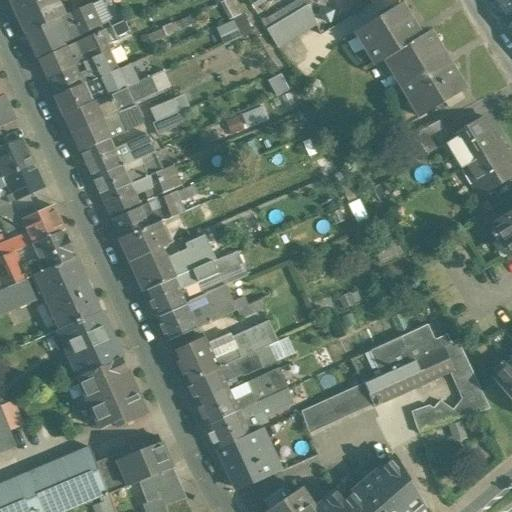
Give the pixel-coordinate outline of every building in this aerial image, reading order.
[(10,0),(26,35),(65,17),(56,0),(10,0)] [(103,0),(89,7),(93,15),(110,7),(107,0),(103,0)] [(511,0),(495,0),(500,6),(503,3),(510,11),(507,13),(508,15),(509,14),(511,17),(511,21),(509,24),(510,26),(511,24),(511,0)] [(420,35),(401,3),(354,31),(375,65),(385,59),(419,117),(465,89),(429,30),(420,35)] [(307,5),(267,30),(278,49),(316,25),(307,5)] [(89,6),(71,14),(76,25),(80,35),(98,27),(93,15),(89,7),(89,6)] [(65,17),(26,35),(36,55),(61,44),(59,39),(63,31),(76,25),(71,14),(65,17)] [(234,19),(214,28),(221,46),(241,38),(234,19)] [(109,37),(105,29),(100,31),(104,39),(109,37)] [(104,39),(100,31),(83,39),(92,58),(109,51),(104,39)] [(65,47),(38,60),(46,78),(74,66),(65,47)] [(109,51),(92,58),(101,77),(118,69),(109,51)] [(118,69),(126,88),(164,72),(159,60),(132,72),(129,65),(118,69)] [(74,66),(46,78),(55,97),(83,85),(74,66)] [(118,69),(101,77),(109,95),(126,88),(118,69)] [(170,87),(164,72),(126,88),(133,103),(170,87)] [(101,77),(83,85),(91,103),(93,102),(93,103),(110,95),(109,95),(101,77)] [(83,85),(55,97),(63,115),(91,103),(83,85)] [(126,88),(109,95),(110,95),(118,114),(135,107),(133,103),(126,88)] [(150,108),(155,121),(189,108),(184,95),(150,108)] [(3,97),(0,97),(0,127),(14,121),(3,97)] [(91,103),(63,115),(71,133),(101,121),(93,103),(93,102),(91,103)] [(135,107),(118,114),(122,123),(126,132),(143,124),(135,107)] [(181,112),(153,124),(157,135),(186,124),(181,112)] [(118,114),(101,121),(106,130),(122,123),(118,114)] [(480,120),(464,129),(464,128),(448,138),(457,152),(462,150),(470,163),(499,146),(490,132),(491,131),(482,117),(479,119),(480,120)] [(101,121),(71,133),(80,151),(109,139),(106,130),(101,121)] [(439,121),(414,134),(421,148),(446,133),(439,121)] [(144,135),(114,149),(122,167),(139,160),(156,153),(147,135),(144,135)] [(6,146),(0,149),(0,172),(2,177),(33,164),(22,139),(6,146)] [(109,139),(80,151),(93,179),(122,167),(114,149),(109,139)] [(507,160),(499,146),(470,163),(479,177),(474,180),(483,194),(498,184),(498,183),(511,174),(511,165),(508,159),(507,160)] [(156,153),(139,160),(147,177),(163,170),(156,153)] [(130,184),(147,177),(139,160),(122,167),(130,184)] [(33,164),(2,177),(6,186),(10,194),(13,202),(28,195),(44,188),(33,164)] [(122,167),(93,179),(101,196),(130,184),(122,167)] [(171,189),(163,170),(147,177),(155,196),(171,189)] [(155,196),(147,177),(130,184),(139,203),(155,196)] [(130,184),(101,196),(110,216),(139,203),(130,184)] [(177,192),(149,203),(152,211),(158,208),(164,221),(178,215),(185,212),(177,192)] [(0,219),(14,214),(33,204),(28,195),(13,202),(10,194),(0,198),(0,219)] [(487,201),(470,211),(475,220),(492,209),(487,201)] [(37,213),(33,204),(14,214),(0,219),(0,222),(5,234),(24,226),(22,220),(37,213)] [(37,213),(22,220),(24,226),(29,237),(32,244),(64,231),(52,206),(37,213)] [(140,207),(111,220),(120,239),(149,228),(140,207)] [(511,211),(492,224),(511,257),(511,211)] [(181,222),(178,215),(164,221),(159,224),(166,240),(175,236),(181,222)] [(120,240),(131,261),(162,247),(168,244),(166,240),(159,224),(149,228),(120,239),(120,240)] [(64,231),(32,244),(39,257),(45,271),(76,258),(64,231)] [(32,244),(29,237),(20,237),(0,244),(0,257),(14,252),(32,244)] [(212,262),(215,261),(205,237),(187,246),(188,248),(197,269),(212,262)] [(162,247),(131,261),(144,291),(174,279),(176,278),(166,258),(162,247)] [(166,258),(176,278),(197,269),(188,248),(166,258)] [(215,261),(212,262),(218,274),(198,283),(203,295),(206,294),(225,285),(247,276),(237,251),(215,261)] [(0,257),(0,283),(2,289),(3,289),(26,280),(20,265),(14,252),(0,257)] [(20,265),(26,280),(34,276),(45,271),(39,257),(20,265)] [(45,271),(34,276),(59,330),(101,312),(76,258),(45,271)] [(197,269),(176,278),(174,279),(179,290),(197,282),(198,283),(218,274),(212,262),(197,269)] [(144,291),(156,318),(186,305),(185,304),(179,290),(174,279),(144,291)] [(26,280),(3,289),(2,289),(0,289),(0,314),(34,299),(26,280)] [(206,294),(211,306),(212,306),(218,319),(237,311),(225,285),(206,294)] [(206,294),(203,295),(185,304),(186,305),(191,316),(211,306),(206,294)] [(158,321),(167,342),(197,330),(196,329),(191,316),(186,305),(156,318),(158,321)] [(211,306),(191,316),(196,329),(218,319),(212,306),(211,306)] [(101,312),(59,330),(80,376),(80,377),(122,359),(101,312)] [(438,320),(369,352),(380,375),(391,370),(451,343),(438,320)] [(205,337),(172,352),(186,384),(218,368),(237,360),(255,352),(278,342),(268,321),(232,337),(237,349),(215,358),(208,343),(205,337)] [(237,349),(232,337),(230,333),(208,343),(215,358),(237,349)] [(489,408),(457,340),(451,343),(391,370),(402,394),(449,373),(453,371),(461,390),(471,415),(489,408)] [(278,342),(255,352),(258,360),(262,368),(275,361),(285,356),(278,342)] [(255,352),(237,360),(243,373),(244,375),(262,368),(258,360),(255,352)] [(122,359),(80,377),(80,376),(76,378),(100,430),(116,423),(118,429),(148,417),(122,359)] [(237,360),(218,368),(219,369),(224,381),(243,373),(237,360)] [(511,361),(492,378),(511,401),(511,361)] [(265,374),(268,380),(274,395),(288,388),(279,368),(265,374)] [(224,381),(219,369),(186,384),(196,407),(229,392),(224,381)] [(380,375),(364,382),(365,383),(373,405),(374,407),(402,394),(391,370),(380,375)] [(268,380),(249,388),(251,392),(256,402),(274,395),(268,380)] [(364,382),(301,412),(309,434),(373,405),(365,383),(364,382)] [(430,405),(411,412),(419,433),(471,415),(461,390),(455,408),(442,400),(434,408),(430,405)] [(229,392),(196,407),(205,426),(238,411),(233,400),(229,392)] [(251,392),(238,398),(238,397),(233,400),(238,411),(245,408),(256,402),(251,392)] [(274,395),(256,402),(259,409),(263,418),(281,410),(274,395)] [(256,402),(245,408),(248,415),(259,409),(256,402)] [(0,405),(0,453),(16,446),(0,405)] [(238,411),(205,426),(216,449),(218,449),(249,435),(243,421),(238,411)] [(249,435),(218,449),(231,475),(236,473),(243,488),(281,470),(271,445),(260,451),(252,433),(249,435)] [(157,437),(115,454),(115,455),(128,486),(140,481),(154,476),(171,468),(157,437)] [(90,448),(0,485),(0,511),(60,511),(104,494),(105,496),(128,486),(115,455),(96,463),(90,448)] [(336,492),(315,509),(317,511),(424,511),(429,509),(396,457),(343,502),(336,492)] [(164,507),(185,499),(171,468),(154,476),(164,507)] [(166,511),(164,507),(154,476),(140,481),(147,503),(143,505),(144,511),(166,511)] [(282,487),(263,501),(269,510),(289,497),(282,487)] [(265,511),(317,511),(315,509),(301,488),(289,497),(269,510),(265,511)] [(95,511),(115,511),(109,495),(92,502),(95,511)]
